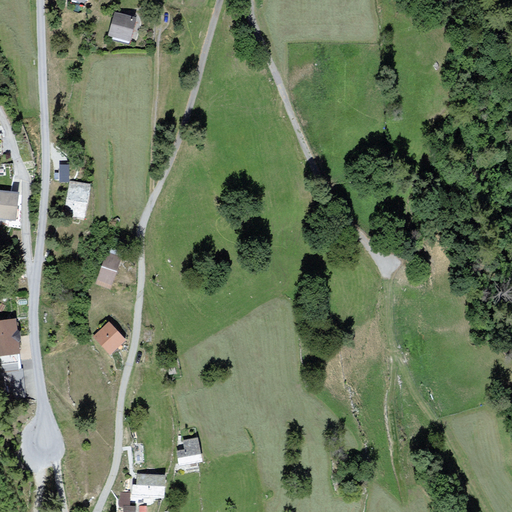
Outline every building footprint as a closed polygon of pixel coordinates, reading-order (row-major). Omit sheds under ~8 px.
[(112,38),(135,44),(142,22),(118,16),(112,38)] [(60,161),(61,179),(71,179),(70,161),(60,161)] [(11,185),(0,185),(0,214),(11,215),(11,185)] [(92,196),(71,192),(66,216),(88,220),(92,196)] [(100,282),(115,287),(124,260),(109,255),(100,282)] [(0,355),(23,355),(23,320),(0,320),(0,355)] [(126,341),(110,322),(91,337),(108,357),(126,341)] [(178,363),(166,364),(168,377),(180,375),(178,363)] [(0,392),(17,392),(17,366),(0,366),(0,392)] [(198,439),(177,442),(180,462),(200,460),(198,439)] [(166,473),(134,474),(134,501),(166,501),(166,473)] [(122,511),(136,511),(136,501),(122,502),(122,511)]
